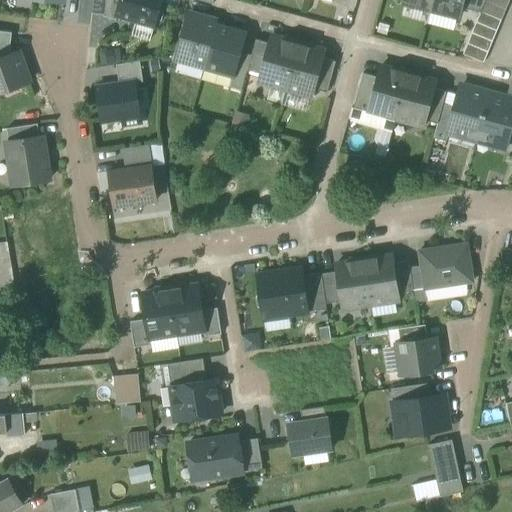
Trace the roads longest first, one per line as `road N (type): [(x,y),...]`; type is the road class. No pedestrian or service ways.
road 1 (residential): [(114,265),(91,243),(63,48)]
road 2 (residential): [(496,207),(468,416)]
road 3 (residential): [(330,233),(326,150),(359,40)]
road 4 (residential): [(496,207),(330,233)]
road 5 (residential): [(219,250),(240,397)]
road 6 (residential): [(359,40),(491,76)]
road 7 (residential): [(231,6),(359,40)]
